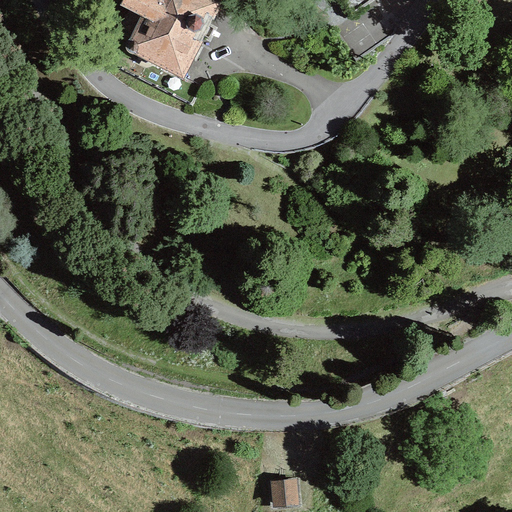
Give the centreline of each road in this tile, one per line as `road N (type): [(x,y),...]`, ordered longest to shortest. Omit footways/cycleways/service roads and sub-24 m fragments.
road 1 (unclassified): [(0,40),(106,226),(166,283),(255,323),(332,335),(391,326),(511,288)]
road 2 (tertiary): [(511,332),(451,369),(365,404),(259,414),(179,403),(102,375),(0,297)]
road 3 (unclassified): [(436,0),(339,116),(306,137),(270,143),(182,124),(124,101),(91,77),(38,0)]
road 4 (unknown): [(339,116),(238,41)]
